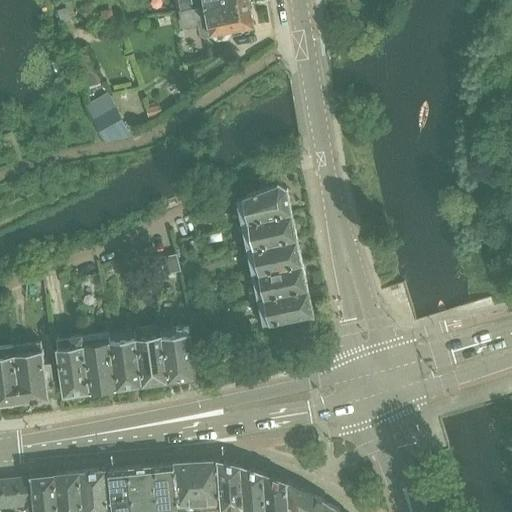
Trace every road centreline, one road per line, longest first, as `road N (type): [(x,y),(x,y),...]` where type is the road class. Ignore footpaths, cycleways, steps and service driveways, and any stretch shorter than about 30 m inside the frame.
road 1 (tertiary): [(340,241),(300,0)]
road 2 (unclassified): [(148,426),(212,427),(365,401)]
road 3 (unclassified): [(359,373),(148,426)]
road 4 (unclassified): [(0,447),(148,426)]
road 5 (tertiary): [(385,368),(340,241)]
road 6 (tertiary): [(340,241),(359,373)]
road 7 (tertiary): [(511,332),(385,368)]
road 8 (tertiary): [(392,395),(511,358)]
